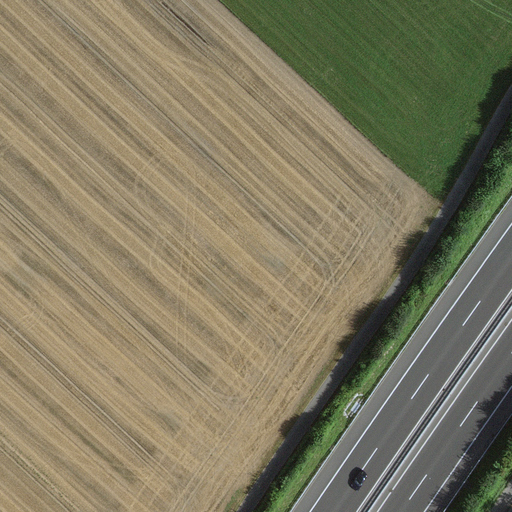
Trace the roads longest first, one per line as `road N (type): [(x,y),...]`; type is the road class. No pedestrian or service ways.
road 1 (track): [(511,100),(438,233),(244,511)]
road 2 (motorway): [(511,255),(329,511)]
road 3 (motorway): [(402,511),(511,358)]
